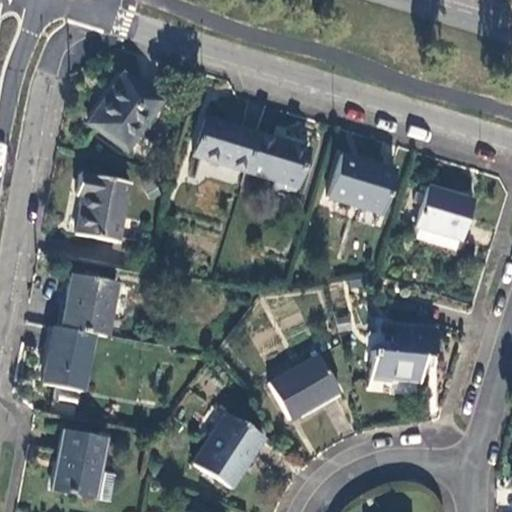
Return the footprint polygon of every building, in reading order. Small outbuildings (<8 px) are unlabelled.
[(160,100),(122,73),(86,123),(124,151),(160,100)] [(245,171),(256,133),(204,117),(193,155),(245,171)] [(306,149),(256,133),(245,171),(272,180),(269,190),(292,197),(306,149)] [(394,171),(339,154),(326,196),(381,213),(394,171)] [(127,183),(78,173),(74,193),(81,194),(73,233),(116,241),(127,183)] [(473,200),(426,185),(413,226),(460,240),(473,200)] [(92,334),(104,336),(114,283),(69,273),(59,327),(92,334)] [(417,382),(418,366),(419,357),(431,359),(433,329),(391,325),(389,352),(371,351),(368,377),(417,382)] [(81,390),(92,334),(59,327),(51,326),(41,382),(81,390)] [(316,354),(267,383),(288,419),(338,391),(316,354)] [(419,357),(418,366),(430,368),(431,359),(419,357)] [(61,391),(54,408),(71,414),(78,398),(61,391)] [(262,437),(225,413),(191,463),(229,488),(262,437)] [(93,497),(98,472),(104,437),(62,429),(51,488),(93,497)] [(110,474),(98,472),(93,497),(106,499),(110,474)]
